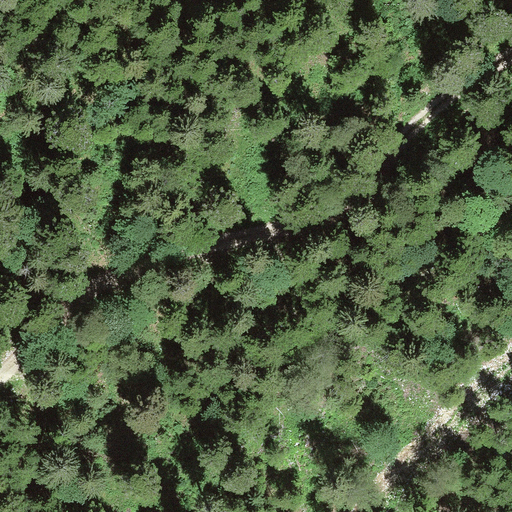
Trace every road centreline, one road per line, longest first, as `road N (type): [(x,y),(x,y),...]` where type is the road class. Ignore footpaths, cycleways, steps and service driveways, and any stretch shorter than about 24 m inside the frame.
road 1 (track): [(0,382),(112,278),(327,216),(355,198),(428,114),(511,55)]
road 2 (track): [(511,352),(360,511)]
